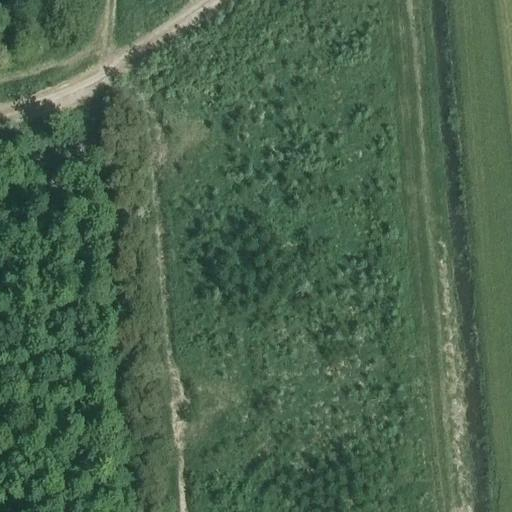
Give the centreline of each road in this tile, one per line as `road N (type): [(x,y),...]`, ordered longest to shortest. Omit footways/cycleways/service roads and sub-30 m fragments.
road 1 (unclassified): [(0,112),(105,75),(216,0)]
road 2 (track): [(112,0),(108,26),(85,59),(0,83)]
